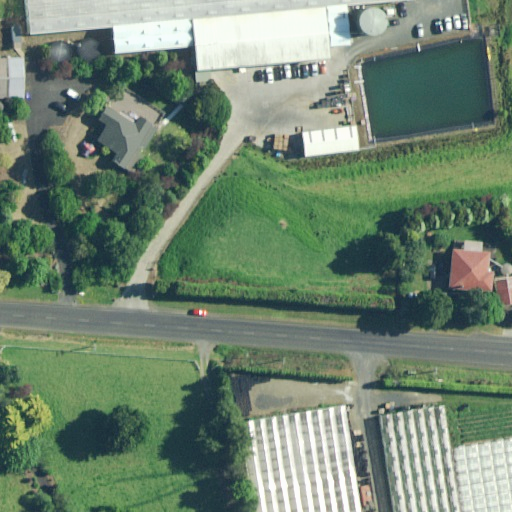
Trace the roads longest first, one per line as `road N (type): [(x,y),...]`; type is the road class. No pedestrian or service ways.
road 1 (tertiary): [(511,352),(0,313)]
road 2 (unknown): [(120,322),(146,267),(244,137),(254,110)]
road 3 (unknown): [(366,341),(359,423),(373,511)]
